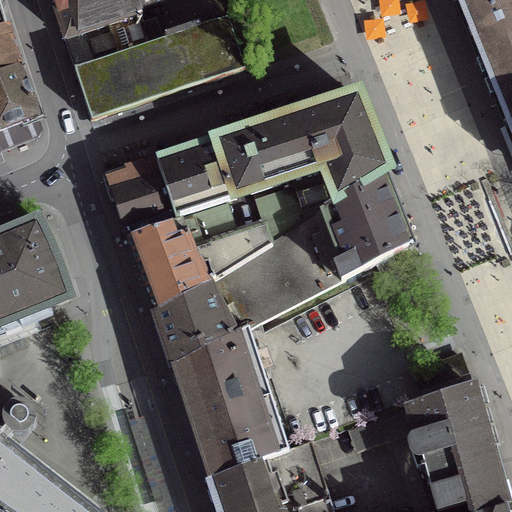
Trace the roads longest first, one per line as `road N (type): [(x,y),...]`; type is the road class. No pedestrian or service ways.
road 1 (residential): [(113,330),(138,370),(182,511)]
road 2 (residential): [(149,511),(105,377),(113,330)]
road 3 (residential): [(113,330),(94,243),(63,165)]
road 4 (residential): [(63,165),(64,126),(22,0)]
